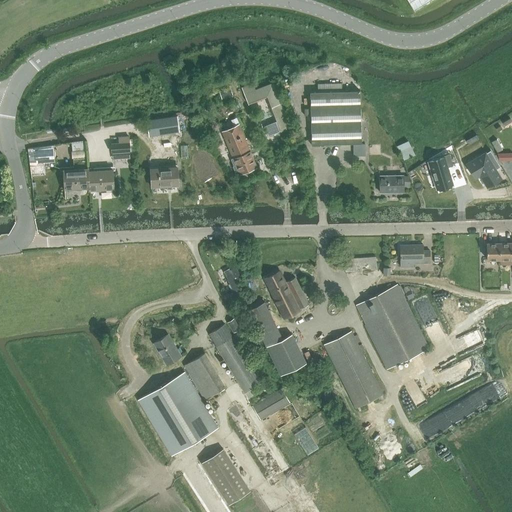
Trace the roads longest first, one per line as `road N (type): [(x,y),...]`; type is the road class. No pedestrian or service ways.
road 1 (track): [(313,511),(199,335),(223,314),(212,291),(131,316),(124,337),(143,381),(114,399)]
road 2 (residential): [(19,241),(322,231)]
road 3 (tertiary): [(502,0),(414,41),(275,0)]
road 4 (tertiary): [(223,0),(54,52),(12,93)]
road 5 (residential): [(511,226),(322,231)]
road 6 (tertiary): [(19,241),(23,211),(6,119),(12,93)]
road 7 (track): [(103,511),(226,436)]
road 8 (track): [(230,388),(221,406),(226,436),(278,511)]
road 9 (track): [(511,296),(382,277)]
